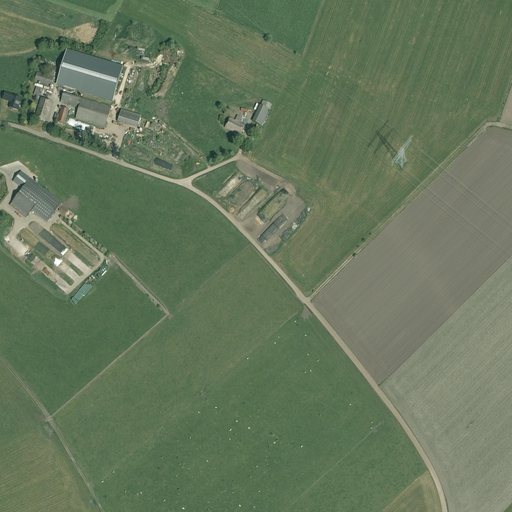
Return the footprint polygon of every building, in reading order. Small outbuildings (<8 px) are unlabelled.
[(67,51),(57,85),(112,101),(113,100),(122,67),(67,51)] [(34,82),(51,86),(56,67),(50,65),(47,75),(37,72),(34,82)] [(19,105),(21,99),(12,96),(12,95),(4,92),(2,100),(10,102),(8,108),(9,108),(10,110),(13,111),(14,110),(17,111),(19,105)] [(76,104),(78,97),(62,92),(62,97),(61,99),(62,103),(65,103),(70,105),(76,104)] [(46,121),(52,101),(41,98),(35,118),(46,121)] [(82,98),(79,108),(76,118),(105,127),(111,106),(82,98)] [(272,105),(263,101),(256,114),(265,119),(272,105)] [(65,124),(69,108),(61,106),(57,122),(65,124)] [(137,127),(141,115),(121,110),(118,121),(137,127)] [(239,122),(241,117),(237,115),(235,120),(229,118),(225,127),(240,134),(245,125),(239,122)] [(16,178),(13,182),(22,189),(23,188),(23,187),(24,186),(25,185),(26,184),(27,183),(27,182),(28,181),(29,180),(30,178),(22,171),(16,178)] [(47,222),(62,203),(30,178),(29,180),(28,181),(27,182),(27,183),(26,184),(25,185),(24,186),(23,187),(23,188),(22,189),(20,192),(10,205),(26,217),(32,210),(47,222)]
